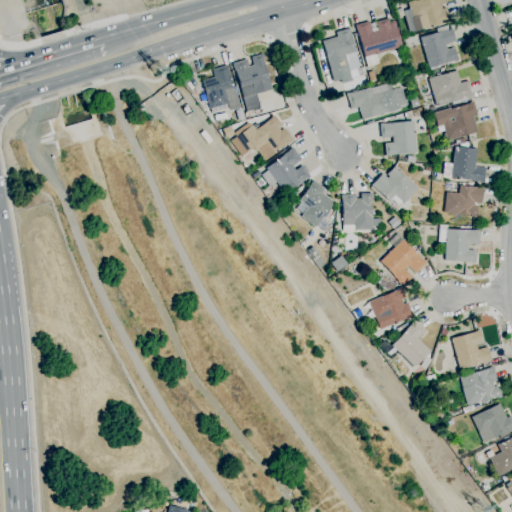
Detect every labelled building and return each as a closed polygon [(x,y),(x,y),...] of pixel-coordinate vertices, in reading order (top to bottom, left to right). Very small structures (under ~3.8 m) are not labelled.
[(393,8),(390,0),(398,0),(400,6),(393,8)] [(415,31),(406,3),(416,0),(444,0),(445,3),(440,5),(441,9),(445,8),(450,22),(445,24),(445,23),(415,31)] [(367,67),(356,30),(355,31),(354,26),(368,22),(369,25),(375,24),(375,23),(388,19),(389,22),(394,21),(401,47),(375,55),(378,64),(367,67)] [(430,71),(429,69),(428,69),(419,39),(436,33),(435,29),(447,26),(447,29),(450,28),(454,42),(444,45),(446,50),(452,48),(456,62),(453,63),(453,61),(438,66),(439,68),(430,71)] [(341,84),(340,80),(333,83),(321,42),(336,37),(335,33),(348,29),(358,64),(347,67),(351,81),(341,84)] [(247,112),(232,64),(246,60),(248,67),(253,65),(251,58),(262,55),(264,59),(262,59),(271,90),(256,95),(260,108),(247,112)] [(229,112),(226,104),(209,110),(204,91),(201,81),(214,78),(211,70),(227,65),(228,70),(227,70),(234,91),(240,109),(229,112)] [(370,82),(367,73),(373,71),(375,80),(370,82)] [(435,107),(427,79),(455,71),(459,84),(467,81),(471,97),(467,98),(468,101),(450,106),(449,103),(435,107)] [(361,120),(357,108),(350,110),(346,94),(350,93),(369,88),(369,86),(376,84),(377,87),(389,84),(391,90),(394,89),(394,90),(401,88),(406,107),(399,109),(361,120)] [(411,109),(408,99),(416,97),(419,107),(411,109)] [(446,142),(438,113),(469,104),(469,103),(473,102),(477,116),(472,118),(477,133),(446,142)] [(238,122),(235,111),(241,110),(244,120),(238,122)] [(264,161),(257,151),(256,152),(245,137),(271,118),(270,117),(273,115),(280,125),(277,127),(280,131),(283,129),(292,141),(264,161)] [(385,158),(383,144),(392,143),(391,138),(380,139),(379,125),(412,122),(416,153),(389,156),(389,157),(385,158)] [(226,141),(222,135),(230,129),(233,133),(230,136),(231,138),(226,141)] [(241,158),(236,152),(242,147),(246,154),(241,158)] [(483,183),(442,178),(444,163),(451,164),(454,147),(476,150),(474,167),(485,169),(483,183)] [(284,195),(275,183),(269,188),(260,176),(267,171),(265,169),(292,148),(300,160),(291,167),(295,171),(301,166),(310,177),(306,180),(305,178),(284,195)] [(398,206),(390,199),(388,202),(371,186),(381,174),(386,179),(388,177),(386,175),(394,166),(397,168),(396,170),(417,189),(403,204),(401,202),(398,206)] [(253,180),(251,176),(257,171),(260,175),(253,180)] [(319,229),(316,227),(315,229),(300,218),(307,208),(298,201),(312,181),(324,190),(322,194),(334,203),(319,222),(323,224),(319,229)] [(475,217),(443,214),(445,193),(458,194),(459,187),(482,189),(481,204),(474,204),(474,206),(476,206),(475,217)] [(342,232),(341,195),(353,195),(353,200),(360,199),(360,194),(372,194),(372,198),(371,198),(372,222),(378,222),(378,227),(372,227),(372,231),(342,232)] [(474,265),(470,264),(470,262),(444,261),(445,243),(438,243),(439,225),(446,225),(446,230),(474,231),(474,230),(479,230),(478,245),(467,245),(467,250),(475,251),(474,265)] [(400,285),(397,282),(397,281),(379,262),(402,240),(425,264),(415,274),(408,266),(403,270),(409,276),(400,285)] [(380,281),(374,279),(375,273),(382,275),(380,281)] [(391,291),(379,287),(380,284),(374,283),(375,279),(393,285),(391,291)] [(384,327),(380,317),(375,319),(368,303),(397,290),(397,289),(401,288),(405,298),(401,300),(403,305),(407,303),(413,317),(409,318),(390,326),(389,324),(384,327)] [(355,319),(350,312),(356,308),(361,314),(355,319)] [(414,368),(391,346),(405,331),(403,329),(406,325),(408,327),(414,322),(424,332),(416,340),(429,352),(414,368)] [(445,337),(439,335),(441,329),(447,331),(445,337)] [(459,370),(450,339),(476,332),(475,331),(478,330),(482,343),(475,345),(477,350),(487,347),(491,362),(487,363),(487,362),(459,370)] [(425,370),(419,367),(425,357),(430,360),(425,370)] [(466,407),(461,389),(462,388),(459,377),(486,370),(485,369),(492,367),(496,382),(492,383),(494,387),(497,386),(501,399),(497,400),(497,398),(466,407)] [(483,444),(470,418),(498,404),(505,418),(509,416),(511,422),(511,429),(508,431),(509,433),(494,440),(493,439),(483,444)] [(434,423),(429,420),(429,415),(431,412),(436,409),(441,411),(442,417),(439,422),(434,423)] [(511,469),(497,477),(488,459),(493,456),(490,450),(497,447),(496,445),(511,437),(511,469)] [(488,492),(481,489),(482,484),(490,486),(488,492)]
